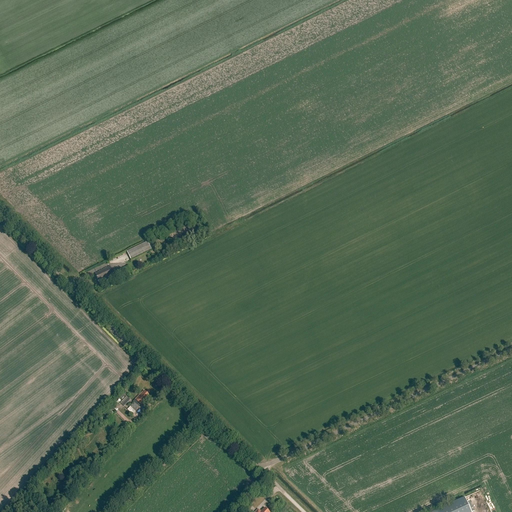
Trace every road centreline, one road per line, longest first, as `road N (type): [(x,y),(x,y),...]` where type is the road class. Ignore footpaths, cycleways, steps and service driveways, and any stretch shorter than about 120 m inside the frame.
road 1 (unclassified): [(204,420),(0,217)]
road 2 (unclassified): [(259,471),(511,350)]
road 3 (unclassified): [(116,511),(204,420)]
